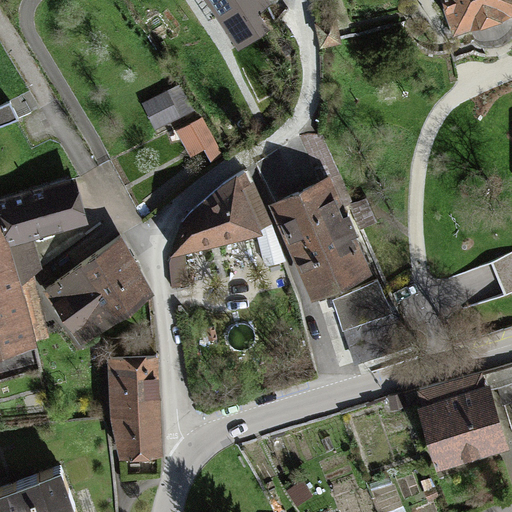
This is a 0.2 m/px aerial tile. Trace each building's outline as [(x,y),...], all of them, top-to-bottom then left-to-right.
[(204,0),(237,50),(263,34),(253,19),(267,10),(260,0),(204,0)] [(511,24),(511,0),(469,0),(485,36),(511,24)] [(165,90),(143,101),(156,130),(179,119),(165,90)] [(202,117),(174,130),(189,158),(203,150),(210,162),(220,152),(202,117)] [(72,185),(0,203),(0,358),(41,348),(15,247),(83,229),(72,185)] [(283,214),(314,294),(371,272),(340,192),(283,214)] [(63,289),(94,338),(150,304),(120,255),(63,289)] [(511,255),(492,264),(496,277),(500,292),(511,287),(511,255)] [(120,365),(124,451),(167,449),(163,363),(120,365)] [(430,405),(445,461),(511,442),(511,418),(503,385),(430,405)] [(0,493),(0,511),(79,511),(64,469),(0,493)]
